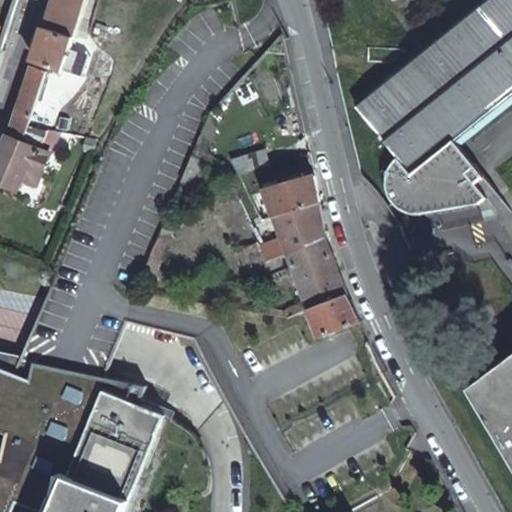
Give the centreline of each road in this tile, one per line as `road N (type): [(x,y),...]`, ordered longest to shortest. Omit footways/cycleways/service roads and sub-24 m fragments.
road 1 (residential): [(298,0),(367,279),(391,345),(482,511)]
road 2 (residential): [(38,0),(0,114)]
